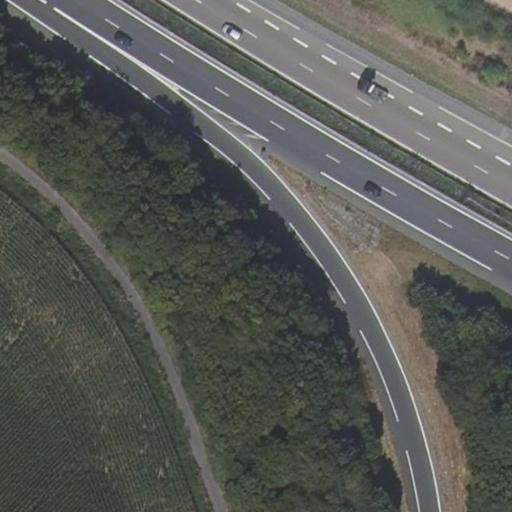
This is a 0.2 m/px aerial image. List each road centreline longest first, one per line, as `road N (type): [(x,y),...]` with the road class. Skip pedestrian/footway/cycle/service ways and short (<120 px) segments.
road 1 (trunk): [(54,0),(192,122),(343,285),(401,390),(431,511)]
road 2 (trunk): [(63,0),(511,258)]
road 3 (trunk): [(511,180),(201,0)]
